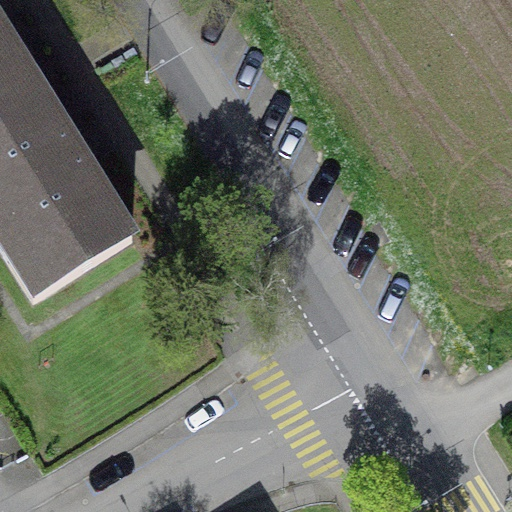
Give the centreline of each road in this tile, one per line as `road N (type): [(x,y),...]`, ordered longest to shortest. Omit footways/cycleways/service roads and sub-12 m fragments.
road 1 (residential): [(371,362),(149,0)]
road 2 (residential): [(371,362),(111,511)]
road 3 (residential): [(467,511),(371,362)]
